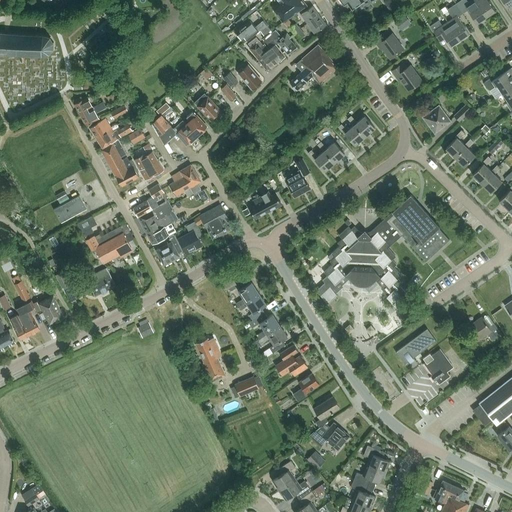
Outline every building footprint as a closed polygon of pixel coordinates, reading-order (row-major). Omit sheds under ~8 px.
[(45,0),(61,11),(66,4),(61,0),(45,0)] [(283,22),(307,5),(302,0),(281,0),(282,2),(273,9),(283,22)] [(340,0),(344,5),(348,2),(353,9),(365,0),(370,0),(371,0),(340,0)] [(486,17),(474,0),(471,0),(468,2),(466,0),(460,0),(456,3),(462,14),(467,10),(476,23),(486,17)] [(474,0),(486,17),(495,11),(487,0),(474,0)] [(398,10),(394,3),(388,7),(393,14),(398,10)] [(457,17),(462,14),(456,3),(447,9),(452,18),(447,21),(459,39),(469,33),(457,17)] [(307,24),(319,15),(312,5),(300,14),(307,24)] [(241,17),(244,20),(253,13),(250,9),(241,17)] [(410,22),(404,14),(394,21),(400,30),(410,22)] [(314,34),(326,25),(319,15),(307,24),(314,34)] [(450,46),(459,39),(447,21),(442,25),(438,20),(429,26),(440,42),(445,38),(450,46)] [(247,40),(258,31),(250,21),(245,24),(236,32),(243,40),(246,38),(247,40)] [(297,27),(298,27),(295,23),(289,28),(292,32),(297,27)] [(270,30),(266,25),(259,30),(263,35),(270,30)] [(297,27),(292,32),(298,39),(304,34),(298,27),(297,27)] [(0,31),(0,53),(41,55),(41,56),(42,56),(42,55),(48,54),(48,55),(49,54),(49,53),(52,49),(53,50),(53,49),(52,48),(52,43),(54,43),(53,42),(52,42),(50,38),(50,37),(50,36),(49,37),(43,35),(43,34),(42,34),(42,35),(5,32),(0,31)] [(288,54),(297,47),(289,38),(290,37),(287,33),(281,38),(274,31),(271,34),(275,39),(284,49),(288,54)] [(390,58),(392,56),(403,49),(392,33),(389,35),(385,31),(374,39),(379,46),(381,45),(390,58)] [(275,39),(271,34),(269,32),(262,38),(270,48),(269,49),(264,43),(262,44),(262,45),(260,47),(264,53),(257,58),(267,69),(285,56),(281,52),(284,49),(275,39)] [(262,45),(262,44),(256,36),(248,43),(250,46),(249,48),(257,58),(264,53),(260,47),(262,45)] [(333,62),(328,56),(318,45),(296,64),(302,71),(289,82),(297,90),(313,75),(320,83),(337,68),(332,62),(333,62)] [(408,90),(421,80),(410,65),(407,67),(403,62),(392,71),(397,78),(399,77),(408,90)] [(209,75),(214,70),(208,64),(203,69),(209,75)] [(252,88),(261,80),(248,65),(238,73),(252,88)] [(238,81),(229,71),(222,77),(231,87),(238,81)] [(511,73),(505,79),(501,74),(492,80),(490,78),(484,82),(489,90),(497,85),(503,94),(511,87),(511,73)] [(236,95),(226,83),(220,88),(229,100),(236,95)] [(511,109),(511,108),(511,87),(503,94),(509,103),(507,104),(511,109)] [(116,99),(112,93),(105,97),(109,103),(116,99)] [(223,113),(212,102),(213,102),(207,96),(197,105),(202,111),(203,111),(212,122),(217,117),(218,117),(223,113)] [(79,114),(93,107),(87,97),(83,99),(82,99),(81,97),(74,101),(76,103),(74,104),(79,114)] [(86,125),(99,118),(96,112),(106,107),(103,101),(93,107),(79,114),(86,125)] [(128,111),(124,104),(109,112),(113,119),(128,111)] [(454,115),(459,121),(471,110),(465,104),(454,115)] [(423,117),(435,133),(450,121),(439,105),(423,117)] [(161,115),(161,114),(151,123),(159,135),(170,125),(163,117),(165,115),(172,108),(171,106),(166,111),(161,115)] [(161,115),(166,111),(162,107),(157,111),(161,114),(161,115)] [(196,136),(206,127),(196,115),(192,112),(186,117),(189,121),(186,124),(196,136)] [(374,127),(364,116),(357,122),(351,115),(347,118),(353,125),(355,124),(365,136),(374,127)] [(106,130),(111,127),(105,117),(89,127),(96,138),(106,132),(106,130)] [(497,122),(494,118),(486,124),(489,128),(497,122)] [(186,124),(183,120),(173,129),(187,144),(196,136),(186,124)] [(96,138),(103,148),(118,138),(132,130),(127,122),(113,130),(111,127),(106,130),(106,132),(96,138)] [(355,124),(353,125),(347,131),(341,124),(338,127),(344,134),(345,133),(355,144),(365,136),(355,124)] [(489,129),(484,124),(480,128),(485,134),(489,129)] [(129,135),(134,144),(145,137),(140,128),(129,135)] [(466,146),(464,145),(459,139),(464,133),(461,130),(455,136),(456,137),(446,148),(455,157),(466,146)] [(323,139),(319,134),(313,139),(317,144),(323,139)] [(498,137),(486,149),(491,153),(503,142),(498,137)] [(344,153),(343,152),(347,148),(339,138),(327,148),(321,141),(317,144),(323,151),(324,150),(334,162),(344,153)] [(120,157),(126,154),(118,139),(101,149),(111,167),(122,161),(122,159),(120,157)] [(455,157),(464,166),(475,155),(468,148),(473,142),(470,139),(464,145),(466,146),(455,157)] [(152,148),(149,142),(142,146),(145,152),(152,148)] [(324,150),(323,151),(317,156),(311,150),(308,153),(314,160),(315,159),(325,170),(334,162),(324,150)] [(140,169),(157,159),(152,151),(145,155),(144,154),(134,159),(140,169)] [(492,172),(491,171),(485,165),(491,159),(488,156),(482,162),(483,163),(472,174),(481,183),(492,172)] [(130,160),(128,160),(126,157),(122,159),(122,161),(111,167),(121,186),(139,176),(132,164),(130,160)] [(294,197),(310,188),(303,175),(310,171),(302,158),(295,162),(299,170),(294,172),(295,174),(287,179),(289,184),(288,184),(294,197)] [(155,174),(163,169),(157,159),(140,169),(139,169),(144,178),(154,172),(155,174)] [(197,183),(201,180),(191,164),(180,170),(190,187),(193,192),(200,188),(197,183)] [(490,192),(501,181),(494,174),(500,168),(497,165),(491,171),(492,172),(481,183),(490,192)] [(193,193),(193,192),(190,187),(180,170),(171,176),(174,181),(169,184),(176,195),(184,190),(187,196),(193,193)] [(11,186),(15,184),(10,175),(6,178),(11,186)] [(147,199),(133,207),(138,216),(158,205),(154,198),(164,192),(161,188),(159,183),(148,190),(149,190),(152,196),(147,199)] [(511,205),(511,184),(508,189),(510,190),(499,200),(508,209),(511,205)] [(70,200),(65,191),(56,195),(59,201),(61,205),(70,200)] [(275,192),(275,193),(269,196),(267,192),(253,199),(255,203),(249,207),(255,218),(281,204),(275,192)] [(438,227),(439,226),(432,218),(410,194),(392,211),(392,212),(386,217),(401,235),(425,261),(426,261),(449,240),(438,227)] [(61,222),(87,208),(79,195),(70,200),(61,205),(54,209),(61,222)] [(171,222),(178,218),(167,200),(138,217),(148,235),(164,226),(171,222)] [(225,220),(228,218),(220,204),(200,215),(193,220),(194,222),(195,221),(197,225),(203,221),(213,239),(231,230),(225,220)] [(249,213),(246,207),(241,210),(244,216),(249,213)] [(96,224),(92,215),(77,223),(84,237),(93,232),(90,227),(96,224)] [(388,247),(401,235),(386,217),(372,230),(371,231),(370,231),(369,232),(368,232),(367,232),(366,232),(364,232),(362,282),(364,282),(366,282),(368,281),(370,280),(373,277),(388,294),(386,296),(395,306),(407,294),(399,286),(402,283),(398,279),(401,275),(393,266),(396,264),(392,259),(396,256),(388,247)] [(202,235),(197,225),(195,221),(194,222),(186,226),(189,233),(178,238),(186,253),(202,245),(198,238),(202,235)] [(152,244),(169,235),(176,231),(171,222),(164,226),(148,235),(152,244)] [(126,239),(132,235),(126,223),(96,239),(94,236),(86,240),(92,250),(96,248),(103,262),(119,253),(121,256),(130,251),(128,248),(131,247),(126,239)] [(357,229),(354,226),(351,229),(348,226),(339,235),(342,238),(338,242),(340,245),(331,253),(335,257),(330,261),(332,263),(323,271),(327,276),(322,280),(325,283),(316,291),(328,303),(337,294),(335,292),(352,276),(354,279),(356,280),(358,281),(360,282),(362,282),(364,232),(362,232),(361,232),(360,231),(359,231),(358,230),(357,229)] [(180,256),(178,253),(182,250),(174,234),(169,236),(172,241),(156,249),(164,265),(180,256)] [(96,294),(101,292),(102,292),(103,292),(107,290),(107,289),(113,286),(114,285),(115,285),(107,267),(95,273),(93,270),(86,273),(90,282),(96,294)] [(69,284),(62,271),(55,275),(61,288),(69,284)] [(21,281),(17,274),(11,278),(14,284),(23,300),(29,297),(21,281)] [(221,286),(224,291),(236,284),(233,279),(221,286)] [(238,307),(259,293),(251,282),(238,290),(243,297),(235,303),(238,307)] [(76,298),(71,289),(65,292),(70,301),(76,298)] [(261,307),(266,304),(259,293),(238,307),(240,310),(248,305),(253,313),(249,315),(252,320),(264,312),(261,307)] [(10,306),(4,294),(0,295),(0,303),(3,309),(10,306)] [(55,321),(64,317),(53,295),(39,302),(38,300),(32,303),(37,313),(43,310),(49,323),(55,320),(55,321)] [(39,330),(33,317),(29,309),(34,307),(31,301),(16,308),(21,318),(20,319),(28,335),(39,330)] [(404,307),(409,315),(412,313),(414,312),(409,305),(408,304),(404,307)] [(280,325),(272,314),(267,317),(264,312),(252,320),(249,323),(252,328),(259,323),(264,329),(256,335),(258,338),(255,340),(256,341),(280,325)] [(20,319),(18,314),(12,317),(14,321),(12,323),(20,339),(28,335),(20,319)] [(501,333),(494,323),(488,326),(481,316),(467,326),(477,341),(488,333),(492,339),(501,333)] [(8,329),(4,332),(2,328),(4,327),(0,319),(0,332),(7,346),(15,342),(8,329)] [(141,326),(138,327),(141,334),(152,329),(148,322),(147,319),(139,322),(141,326)] [(353,328),(349,323),(344,328),(348,333),(353,328)] [(375,330),(370,324),(365,329),(370,334),(375,330)] [(282,339),(287,336),(280,325),(256,341),(259,346),(270,339),(274,344),(269,347),(273,352),(285,344),(282,339)] [(404,364),(436,340),(427,328),(395,351),(404,364)] [(221,355),(215,341),(213,337),(208,339),(208,337),(195,343),(204,362),(203,363),(211,381),(225,375),(217,357),(221,355)] [(307,366),(300,355),(296,358),(293,354),(297,351),(293,345),(280,353),(284,359),(276,365),(282,374),(290,369),(294,375),(307,366)] [(446,371),(453,366),(440,349),(431,355),(429,353),(423,358),(426,362),(424,363),(439,383),(450,376),(446,371)] [(306,392),(319,383),(312,372),(298,381),(302,387),(293,393),(298,401),(307,395),(306,392)] [(253,375),(234,383),(239,396),(259,388),(253,375)] [(511,376),(479,402),(481,404),(474,409),(486,423),(492,418),(496,424),(497,424),(503,419),(511,411),(511,376)] [(324,416),(339,407),(332,396),(314,407),(320,418),(315,422),(318,427),(327,421),(324,416)] [(497,434),(509,449),(511,446),(511,429),(509,426),(508,426),(503,419),(497,424),(503,430),(497,434)] [(338,449),(349,435),(333,422),(326,431),(321,426),(310,435),(314,438),(309,443),(318,451),(323,445),(322,444),(325,439),(338,449)] [(379,456),(382,451),(367,445),(363,455),(370,458),(367,464),(385,471),(390,460),(379,456)] [(306,459),(316,469),(325,461),(315,451),(306,459)] [(279,490),(295,478),(289,470),(295,467),(290,460),(278,469),(281,474),(272,480),(279,490)] [(381,482),(385,471),(367,464),(363,474),(357,472),(354,479),(368,485),(371,478),(381,482)] [(318,478),(319,477),(313,467),(308,470),(311,474),(315,472),(318,478)] [(304,480),(299,483),(295,478),(279,490),(285,499),(295,493),(299,499),(311,490),(304,480)] [(365,492),(368,485),(354,479),(351,486),(357,489),(353,500),(371,507),(375,496),(365,492)] [(432,482),(426,479),(420,491),(426,494),(432,482)] [(464,489),(453,485),(443,480),(440,485),(438,484),(432,497),(445,503),(440,511),(464,511),(468,504),(464,502),(468,493),(463,491),(464,489)] [(39,498),(36,494),(43,490),(38,483),(21,494),(25,500),(28,505),(39,498)] [(317,495),(325,489),(321,484),(314,490),(317,495)] [(293,511),(314,511),(317,510),(310,501),(316,497),(311,490),(299,499),(303,505),(294,511),(293,511)] [(368,511),(371,507),(353,500),(349,509),(343,506),(340,511),(368,511)]
